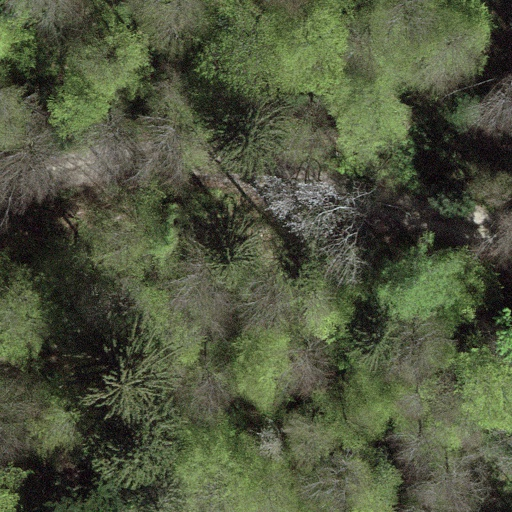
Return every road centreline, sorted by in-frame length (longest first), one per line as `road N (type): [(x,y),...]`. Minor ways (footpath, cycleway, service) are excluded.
road 1 (track): [(0,186),(65,161),(192,153),(278,166),(511,234)]
road 2 (track): [(98,511),(0,348)]
